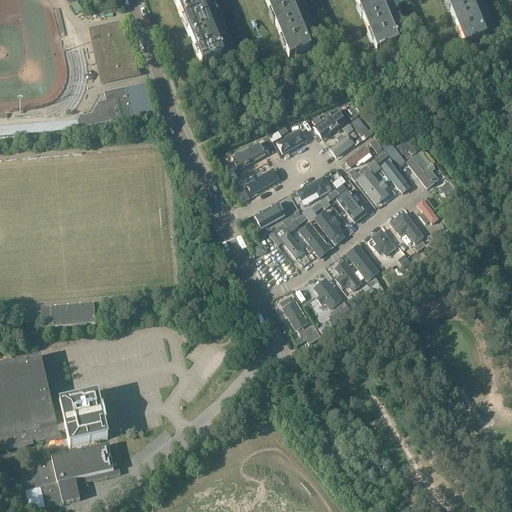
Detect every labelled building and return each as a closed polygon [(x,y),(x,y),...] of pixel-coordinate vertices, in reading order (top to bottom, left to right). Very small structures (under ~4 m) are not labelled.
[(221,48),(200,0),(175,0),(202,65),(205,64),(205,65),(210,63),(210,62),(224,56),(223,54),(233,50),(231,44),(221,48)] [(310,49),(289,0),(265,0),(289,59),(295,57),(295,58),(299,56),(299,55),(311,51),(310,49)] [(395,37),(379,0),(355,0),(377,54),(380,52),(381,53),(386,51),(385,50),(398,45),(397,42),(407,38),(404,33),(395,37)] [(474,44),(486,39),(469,0),(444,0),(465,48),(470,46),(474,45),(474,44)] [(58,9),(54,10),(61,38),(65,37),(58,9)] [(122,24),(91,31),(103,84),(139,76),(122,24)] [(154,112),(148,87),(148,85),(126,89),(103,94),(104,95),(106,103),(111,123),(133,119),(132,118),(132,117),(154,112)] [(77,122),(79,130),(111,123),(106,103),(99,104),(92,115),(80,118),(78,122),(77,122)] [(346,114),(352,121),(357,118),(350,110),(346,114)] [(345,121),(337,111),(313,129),(321,139),(345,121)] [(365,128),(360,132),(366,140),(371,136),(365,128)] [(351,129),(327,147),(335,158),(359,140),(351,129)] [(308,144),(302,131),(275,144),(281,156),(308,144)] [(274,143),(283,139),(281,134),(272,138),(274,143)] [(399,168),(404,164),(416,154),(406,141),(394,150),(388,144),(382,149),(388,157),(392,162),(395,164),(399,168)] [(375,142),(370,145),(376,153),(381,149),(375,142)] [(266,155),(260,143),(233,155),(239,168),(266,155)] [(365,148),(341,166),(349,176),(373,158),(365,148)] [(376,159),(380,164),(388,157),(384,153),(376,159)] [(421,154),(407,165),(427,190),(434,185),(429,180),(433,176),(430,173),(434,170),(421,154)] [(392,171),(388,165),(382,169),(397,188),(403,184),(395,174),(397,172),(395,169),(392,171)] [(237,176),(233,167),(228,170),(232,179),(237,176)] [(357,182),(362,178),(370,171),(367,167),(353,177),(357,182)] [(278,181),(272,168),(245,181),(251,193),(278,181)] [(376,206),(387,197),(383,192),(386,189),(382,184),(379,187),(369,174),(358,183),(376,206)] [(337,190),(345,184),(342,180),(334,186),(337,190)] [(329,195),(323,183),(296,195),(302,208),(329,195)] [(350,189),(347,185),(342,188),(346,193),(350,189)] [(248,198),(243,189),(238,192),(242,201),(248,198)] [(339,196),(335,192),(327,198),(330,203),(339,196)] [(351,197),(346,200),(344,197),(337,202),(354,223),(361,218),(352,207),(357,204),(351,197)] [(423,202),(417,207),(423,215),(419,218),(425,226),(429,223),(432,226),(438,221),(423,202)] [(285,216),(279,203),(252,216),(258,228),(285,216)] [(319,204),(311,211),(315,215),(323,208),(319,204)] [(315,215),(311,211),(304,216),(307,221),(310,225),(315,222),(318,219),(315,215)] [(325,214),(318,219),(315,222),(331,242),(341,234),(336,227),(338,225),(334,220),(331,222),(325,214)] [(400,239),(406,235),(415,246),(423,239),(404,215),(396,221),(402,230),(396,234),(400,239)] [(289,235),(307,221),(304,216),(294,224),(291,219),(283,225),(289,235)] [(274,233),(278,237),(286,231),(282,226),(274,233)] [(330,252),(309,226),(300,234),(320,259),(330,252)] [(278,237),(274,233),(269,237),(278,248),(282,244),(280,240),(288,234),(286,231),(278,237)] [(433,242),(442,235),(438,231),(430,237),(433,242)] [(372,240),(378,249),(375,251),(380,257),(383,254),(385,258),(395,250),(381,233),(372,240)] [(280,240),(282,244),(296,261),(304,255),(288,234),(280,240)] [(414,250),(417,254),(426,248),(422,243),(414,250)] [(259,251),(278,279),(288,271),(277,256),(280,254),(275,248),(273,249),(269,244),(259,251)] [(257,248),(252,250),(256,259),(261,257),(257,248)] [(347,257),(368,283),(378,274),(358,248),(347,257)] [(415,256),(412,252),(404,258),(407,262),(415,256)] [(342,290),(347,286),(353,293),(360,287),(344,265),(336,272),(342,279),(337,283),(342,290)] [(394,272),(395,272),(391,268),(383,274),(386,279),(394,272)] [(368,286),(362,290),(354,297),(358,302),(378,285),(377,284),(378,284),(375,280),(367,286),(368,286)] [(330,311),(341,302),(326,282),(315,291),(320,299),(317,301),(321,306),(324,303),(330,311)] [(295,304),(283,311),(296,333),(308,326),(295,304)] [(332,322),(340,316),(347,310),(347,309),(348,309),(344,304),(328,317),(332,322)] [(43,330),(96,325),(94,305),(41,310),(43,330)] [(309,340),(314,336),(319,332),(314,326),(304,331),(309,340)] [(306,342),(303,337),(294,343),(297,347),(306,342)] [(40,359),(29,361),(24,362),(24,364),(0,369),(0,450),(46,440),(46,441),(58,438),(57,433),(65,432),(69,449),(107,440),(97,396),(58,405),(60,414),(53,415),(51,408),(48,408),(45,395),(48,395),(41,367),(42,367),(40,359)] [(108,448),(1,472),(7,498),(19,495),(21,506),(29,505),(26,493),(40,490),(45,510),(80,502),(77,486),(121,476),(116,454),(110,456),(108,448)]
